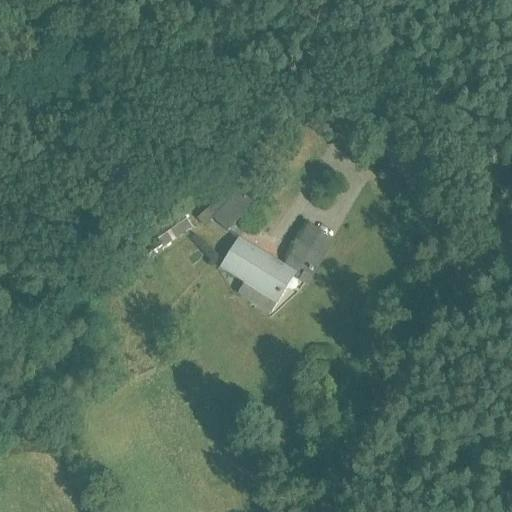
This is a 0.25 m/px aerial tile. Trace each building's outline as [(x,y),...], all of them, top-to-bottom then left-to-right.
[(33,21),(13,39),(28,56),(48,39),(33,21)] [(205,230),(213,222),(228,235),(254,207),(240,193),(239,194),(232,187),(197,222),(205,230)] [(159,244),(152,249),(152,248),(140,256),(146,265),(159,257),(156,253),(163,249),(164,251),(193,231),(182,216),(154,236),(159,244)] [(293,281),(308,289),(336,242),(309,226),(284,268),(239,240),(219,272),(244,287),(238,297),(272,317),(293,281)] [(117,263),(92,279),(105,299),(130,283),(117,263)]
